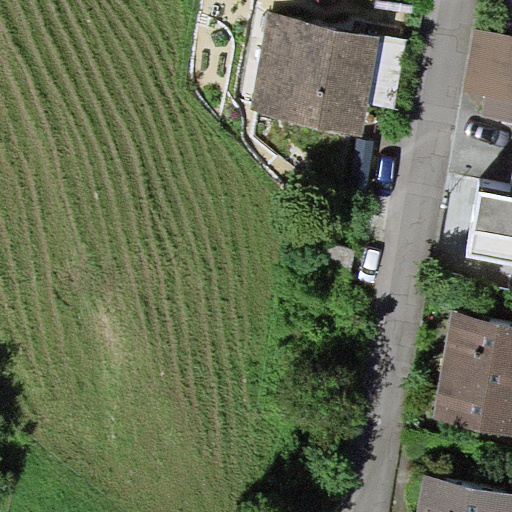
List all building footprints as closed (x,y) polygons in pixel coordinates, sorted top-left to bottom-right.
[(250,112),(364,136),(385,37),(271,14),(250,112)] [(511,37),(478,30),(466,89),(489,93),(485,116),(510,121),(511,112),(511,37)] [(480,191),(467,257),(511,265),(511,191),(511,197),(480,191)] [(351,275),(357,247),(318,238),(312,265),(351,275)] [(511,324),(455,313),(434,420),(511,434),(511,324)] [(511,511),(511,491),(425,476),(417,511),(511,511)]
